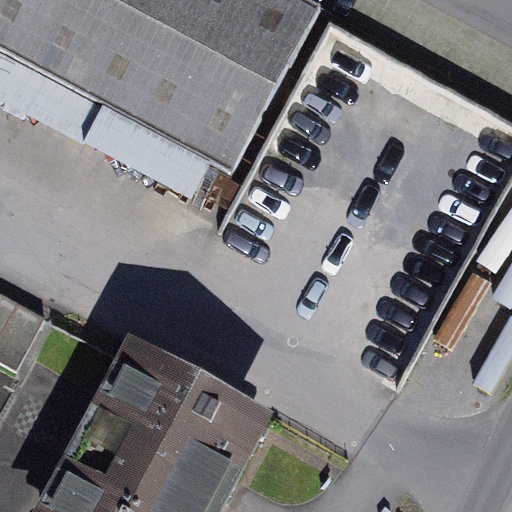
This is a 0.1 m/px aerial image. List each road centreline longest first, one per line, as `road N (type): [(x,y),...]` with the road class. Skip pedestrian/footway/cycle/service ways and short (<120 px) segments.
road 1 (unknown): [(0,224),(389,427)]
road 2 (unknown): [(389,427),(497,498)]
